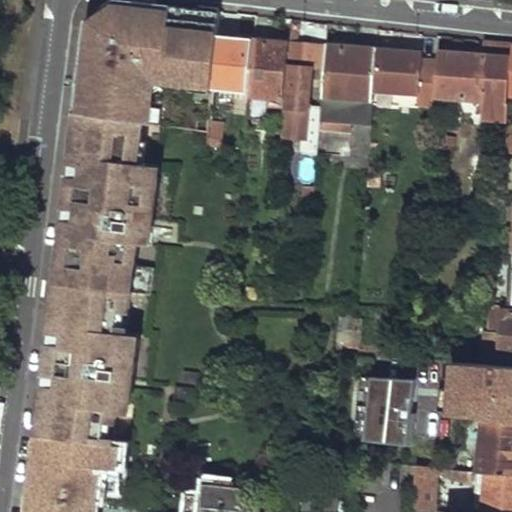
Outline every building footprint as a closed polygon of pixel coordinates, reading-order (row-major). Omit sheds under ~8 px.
[(114,0),(89,22),(78,112),(146,120),(150,77),(215,82),(220,32),(221,10),(145,0),(114,0)] [(220,32),(215,82),(250,86),(254,36),(220,32)] [(250,86),(249,92),(285,96),(290,40),(254,36),(250,86)] [(309,104),(312,67),(326,68),(328,43),(290,40),(285,96),(282,134),(303,136),(301,151),(317,152),(320,128),(321,118),(322,105),(309,104)] [(507,95),(510,46),(481,42),(479,56),(438,52),(437,62),(435,98),(506,103),(507,95)] [(326,68),(321,118),(353,121),(372,122),(376,89),(380,49),(328,43),(326,68)] [(424,53),(380,49),(376,89),(419,94),(418,103),(434,104),(435,98),(437,62),(423,61),(424,53)] [(211,128),(209,144),(222,145),(226,113),(212,111),(211,128)] [(146,120),(78,112),(70,175),(83,177),(81,187),(89,188),(86,211),(79,210),(77,220),(65,219),(61,244),(79,247),(77,259),(88,261),(85,286),(136,293),(152,295),(156,266),(137,264),(140,243),(159,245),(162,218),(155,218),(161,164),(140,162),(146,120)] [(353,121),(321,118),(320,128),(352,130),(353,121)] [(265,132),(264,146),(280,148),(282,134),(265,132)] [(368,167),(367,182),(378,182),(379,174),(376,174),(376,167),(368,167)] [(83,177),(70,175),(65,219),(77,220),(79,210),(86,211),(89,188),(81,187),(83,177)] [(79,247),(61,244),(57,282),(85,286),(88,261),(77,259),(79,247)] [(136,293),(85,286),(57,282),(55,293),(49,341),(60,342),(60,347),(79,349),(75,375),(126,379),(139,380),(143,344),(131,343),(132,332),(136,293)] [(246,291),(245,303),(265,304),(266,292),(246,291)] [(444,310),(442,322),(458,323),(459,317),(465,318),(465,312),(444,310)] [(511,310),(503,310),(501,335),(487,334),(486,355),(511,356),(511,310)] [(501,335),(503,310),(488,310),(487,334),(501,335)] [(336,322),(333,358),(352,359),(355,359),(358,324),(336,322)] [(144,334),(132,332),(131,343),(143,344),(144,334)] [(79,349),(60,347),(60,342),(49,341),(46,372),(53,373),(75,375),(79,349)] [(511,368),(454,365),(453,379),(442,379),(440,410),(452,410),(451,415),(484,416),(511,417),(511,368)] [(213,374),(185,370),(183,381),(211,385),(213,374)] [(53,373),(46,372),(44,383),(49,383),(50,377),(53,378),(53,373)] [(126,379),(75,375),(53,373),(53,378),(50,377),(49,383),(44,383),(38,432),(119,440),(120,440),(123,412),(126,379)] [(410,444),(414,381),(360,378),(356,441),(410,444)] [(139,380),(126,379),(123,412),(136,413),(139,380)] [(192,386),(176,385),(175,403),(191,404),(192,386)] [(511,417),(484,416),(480,471),(489,472),(511,472),(511,417)] [(119,440),(38,432),(28,511),(96,511),(100,464),(117,465),(119,440)] [(477,471),(417,467),(415,511),(422,511),(434,511),(437,473),(454,478),(476,479),(477,471)] [(511,472),(489,472),(485,509),(511,511),(511,472)] [(188,511),(213,511),(214,500),(205,499),(204,511),(188,510),(188,511)] [(246,511),(247,502),(214,500),(213,511),(246,511)]
